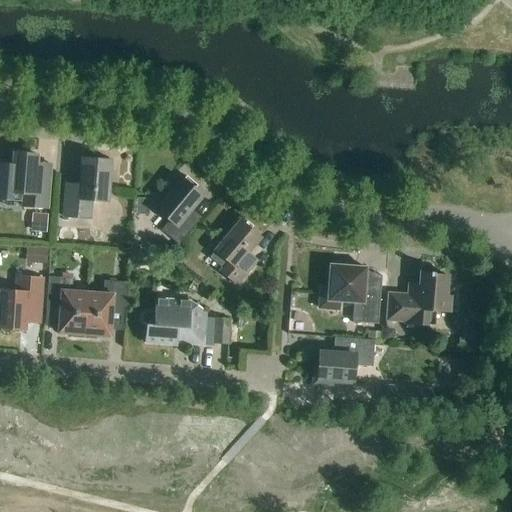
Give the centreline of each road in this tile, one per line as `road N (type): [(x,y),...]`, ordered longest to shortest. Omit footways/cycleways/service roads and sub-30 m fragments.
road 1 (unclassified): [(511,231),(335,209),(293,195),(190,116),(0,101)]
road 2 (residential): [(279,383),(0,364)]
